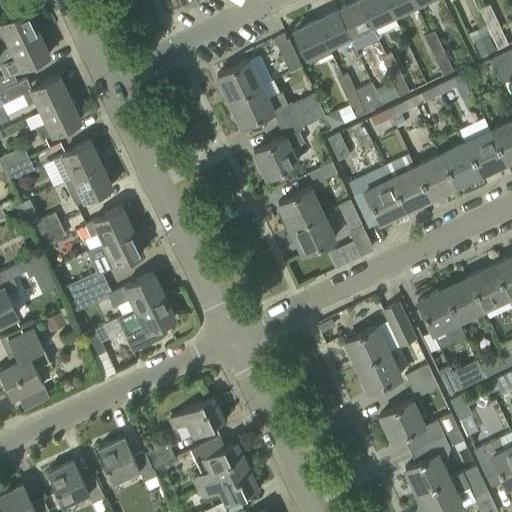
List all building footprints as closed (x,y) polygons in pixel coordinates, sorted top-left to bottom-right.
[(356,0),(337,9),(356,48),(365,43),(358,29),(370,23),(359,0),(356,0)] [(392,13),(385,0),(359,0),(370,23),(392,13)] [(385,0),(392,13),(414,2),(412,0),(385,0)] [(488,28),(498,23),(488,4),(478,8),(488,28)] [(9,44),(37,31),(27,9),(27,8),(0,20),(0,35),(4,34),(9,44)] [(356,48),(337,9),(315,20),(326,44),(331,55),(353,45),(355,49),(356,48)] [(315,20),(293,30),(304,55),(308,63),(317,58),(318,62),(332,56),(331,55),(326,44),(315,20)] [(498,23),(488,28),(497,48),(507,43),(498,23)] [(432,55),(443,50),(433,30),(423,35),(432,55)] [(11,71),(30,62),(48,54),(48,53),(47,53),(37,31),(9,44),(14,54),(5,58),(11,70),(11,71)] [(273,38),(276,45),(289,70),(300,64),(288,39),(285,33),(273,38)] [(511,48),(511,47),(500,53),(511,76),(511,75),(511,48)] [(452,70),(443,50),(432,55),(442,75),(452,70)] [(389,76),(399,71),(389,52),(380,57),(389,76)] [(511,76),(500,53),(489,58),(500,82),(511,76)] [(260,84),(256,77),(253,69),(257,67),(254,59),(249,61),(248,59),(216,74),(228,99),(260,84)] [(0,88),(16,81),(11,71),(11,70),(0,74),(0,88)] [(374,87),(382,103),(408,91),(399,71),(389,76),(391,79),(374,87)] [(437,83),(441,92),(455,85),(458,91),(469,85),(463,71),(437,83)] [(345,72),(336,76),(345,96),(354,92),(353,89),(345,72)] [(0,89),(0,98),(1,101),(2,102),(22,92),(27,103),(35,99),(40,110),(68,97),(58,75),(58,74),(29,87),(27,82),(28,82),(25,77),(0,89)] [(370,81),(353,89),(354,92),(364,112),(382,103),(374,87),(373,87),(370,81)] [(415,104),(441,92),(437,83),(411,95),(415,104)] [(318,103),(313,92),(291,103),(290,100),(285,102),(280,90),(266,97),(260,84),(228,99),(240,125),(272,110),(277,122),(318,103)] [(354,92),(345,96),(354,116),(364,112),(354,92)] [(387,107),(391,116),(415,104),(411,95),(387,107)] [(79,119),(68,97),(40,110),(45,120),(37,124),(43,137),(80,119),(79,118),(79,119)] [(324,115),(318,103),(277,122),(284,135),(253,150),(265,176),(296,162),(289,148),(303,141),(298,130),(303,128),(302,126),(324,115)] [(373,125),(391,116),(387,107),(369,116),(373,125)] [(511,118),(489,129),(504,161),(511,156),(511,118)] [(504,161),(489,129),(464,141),(479,173),(504,161)] [(349,154),(338,131),(327,136),(337,159),(349,154)] [(63,179),(100,162),(89,141),(90,140),(89,139),(52,156),(58,169),(63,179)] [(479,173),(464,141),(439,153),(454,185),(479,173)] [(0,155),(0,161),(3,168),(28,157),(22,145),(0,155)] [(439,153),(414,165),(429,197),(454,185),(439,153)] [(28,157),(3,168),(9,180),(33,168),(28,157)] [(331,161),(309,172),(314,182),(336,171),(331,161)] [(110,184),(100,162),(63,179),(68,190),(74,203),(111,185),(111,184),(110,184)] [(389,177),(404,209),(429,197),(414,165),(389,177)] [(404,209),(389,177),(383,166),(358,178),(378,221),(404,209)] [(289,227),(321,212),(309,187),(277,202),(289,227)] [(373,249),(349,199),(338,204),(362,254),(373,249)] [(98,231),(103,242),(131,228),(121,207),(121,206),(121,205),(84,223),(90,235),(98,231)] [(59,223),(54,211),(29,223),(35,234),(59,223)] [(333,238),(321,212),(289,227),(302,253),(333,238)] [(59,223),(35,234),(40,246),(65,234),(59,223)] [(142,250),(131,228),(103,242),(108,252),(90,261),(95,270),(96,273),(100,271),(143,251),(142,250)] [(511,254),(492,264),(507,296),(511,293),(511,254)] [(507,296),(492,264),(467,276),(482,308),(507,296)] [(0,322),(14,315),(5,296),(17,290),(6,267),(0,270),(0,322)] [(66,299),(105,281),(100,271),(96,273),(95,270),(60,287),(66,299)] [(126,312),(162,294),(152,272),(153,272),(152,271),(110,291),(107,293),(108,295),(112,305),(117,303),(121,313),(126,311),(126,312)] [(482,308),(467,276),(442,288),(457,319),(482,308)] [(107,293),(110,291),(105,281),(66,299),(72,311),(89,303),(89,304),(108,295),(107,293)] [(442,288),(416,300),(431,332),(444,326),(451,340),(464,334),(457,319),(442,288)] [(121,313),(114,316),(130,351),(163,335),(158,325),(174,317),(173,316),(162,294),(126,312),(126,311),(121,313)] [(397,301),(382,308),(399,343),(414,336),(397,301)] [(355,365),(387,350),(374,325),(343,339),(355,365)] [(104,350),(96,333),(93,327),(81,333),(92,356),(104,350)] [(49,361),(33,328),(7,340),(16,359),(0,367),(0,375),(10,396),(41,381),(35,367),(49,361)] [(511,362),(511,339),(500,345),(504,355),(508,364),(511,362)] [(355,365),(368,391),(399,376),(387,350),(355,365)] [(479,367),(483,376),(508,364),(504,355),(480,367),(479,367)] [(448,393),(483,376),(479,367),(480,367),(476,358),(451,370),(448,365),(437,370),(448,393)] [(410,386),(432,375),(426,364),(404,375),(410,386)] [(491,390),(511,379),(511,370),(511,369),(486,381),(491,390)] [(410,386),(415,396),(437,385),(432,375),(410,386)] [(193,434),(223,419),(211,395),(169,415),(174,426),(186,420),(193,434)] [(443,433),(436,418),(422,424),(410,399),(379,414),(391,440),(402,435),(409,449),(433,438),(443,433)] [(443,433),(433,438),(439,450),(462,439),(456,427),(443,433)] [(151,466),(144,451),(143,449),(132,454),(123,434),(97,447),(105,464),(104,464),(111,481),(137,469),(143,480),(155,475),(151,466)] [(202,484),(244,464),(233,440),(224,445),(219,434),(189,448),(200,472),(197,474),(202,484)] [(505,486),(511,482),(511,444),(503,449),(497,437),(472,448),(482,468),(490,486),(502,480),(505,486)] [(167,441),(144,451),(151,466),(173,455),(167,441)] [(404,467),(416,492),(447,477),(435,452),(404,467)] [(103,496),(92,472),(81,477),(72,458),(46,470),(54,487),(53,488),(60,504),(87,492),(91,502),(92,501),(96,511),(97,511),(106,508),(101,497),(103,496)] [(256,488),(244,464),(202,484),(207,495),(220,489),(226,502),(256,488)] [(416,492),(425,511),(440,511),(460,503),(461,505),(474,499),(479,511),(495,511),(497,511),(486,490),(475,466),(461,472),(461,471),(447,477),(416,492)] [(48,511),(41,496),(31,501),(21,482),(0,491),(0,504),(3,511),(2,511),(48,511)] [(204,510),(204,511),(228,511),(229,511),(223,500),(204,510)]
